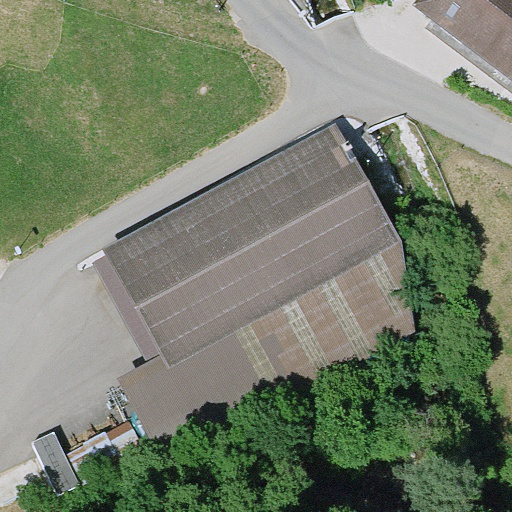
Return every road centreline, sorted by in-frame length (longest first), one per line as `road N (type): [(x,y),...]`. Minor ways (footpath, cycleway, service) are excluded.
road 1 (residential): [(328,68),(286,122),(72,243),(0,313)]
road 2 (unclassified): [(511,161),(328,68)]
